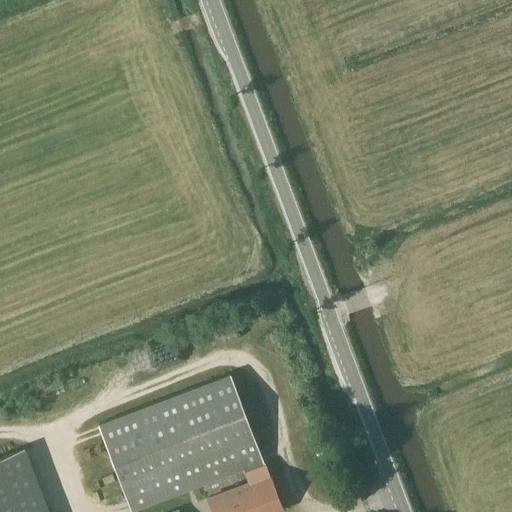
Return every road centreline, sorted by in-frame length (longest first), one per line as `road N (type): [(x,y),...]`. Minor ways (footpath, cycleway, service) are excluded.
road 1 (tertiary): [(404,511),(214,0)]
road 2 (track): [(53,449),(92,408),(239,355),(257,372),(289,474),(316,511)]
road 3 (track): [(0,438),(61,453),(72,511)]
